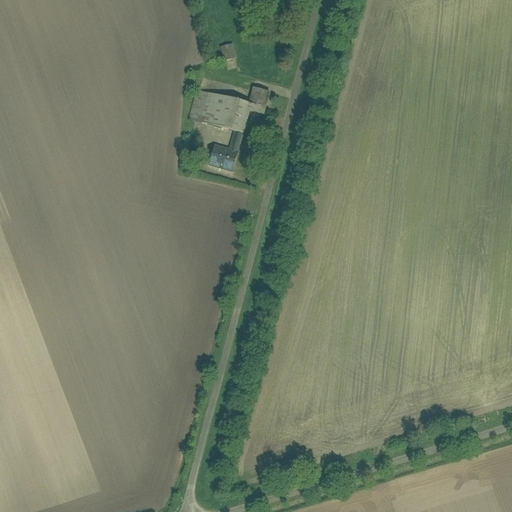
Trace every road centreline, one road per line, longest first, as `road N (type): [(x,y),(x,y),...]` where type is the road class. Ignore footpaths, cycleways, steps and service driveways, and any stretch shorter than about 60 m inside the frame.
road 1 (unclassified): [(321,0),(191,511)]
road 2 (unclassified): [(232,511),(511,427)]
